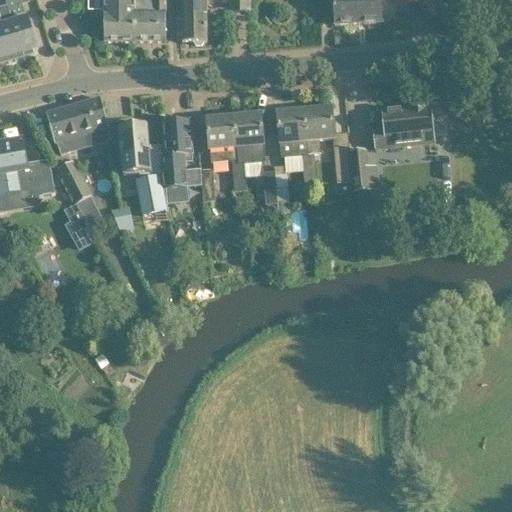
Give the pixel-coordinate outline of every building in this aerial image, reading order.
[(5,0),(7,8),(0,9),(0,39),(6,60),(8,65),(25,59),(25,58),(24,55),(37,51),(28,20),(27,21),(22,6),(20,0),(5,0)] [(136,44),(136,3),(135,0),(104,0),(105,44),(136,44)] [(136,13),(136,44),(167,44),(167,24),(166,13),(166,2),(166,0),(153,0),(153,3),(153,13),(136,13)] [(181,0),(182,44),(183,44),(194,44),(196,47),(202,47),(204,44),(206,44),(207,44),(207,0),(181,0)] [(249,14),(249,0),(230,0),(231,14),(249,14)] [(333,0),(334,7),(335,27),(359,26),(357,0),(333,0)] [(357,0),(359,26),(383,25),(382,5),(381,0),(357,0)] [(427,22),(438,16),(429,0),(425,0),(418,4),(427,22)] [(74,108),(47,116),(52,135),(56,145),(57,145),(61,157),(73,154),(70,142),(94,135),(98,147),(111,143),(107,131),(110,130),(107,119),(101,100),(85,105),(74,108)] [(373,134),(375,152),(436,146),(432,108),(411,110),(411,114),(382,117),(384,133),(373,134)] [(309,156),(314,156),(321,155),(320,142),(335,141),(332,111),(305,113),(308,143),(309,156)] [(309,156),(308,143),(305,113),(278,116),(282,159),(285,159),(287,174),(275,175),(276,191),(277,204),(290,202),(287,175),(304,173),(305,188),(317,187),(314,156),(309,156)] [(238,162),(232,162),(233,178),(246,177),(245,167),(266,165),(264,147),(264,137),(262,117),(235,120),(237,150),(238,162)] [(235,120),(207,122),(209,142),(210,152),(211,152),(212,164),(232,162),(238,162),(237,150),(235,120)] [(167,157),(162,158),(164,177),(165,191),(167,207),(189,204),(187,189),(202,188),(201,172),(186,173),(185,164),(193,164),(192,156),(193,156),(192,142),(190,122),(164,125),(167,157)] [(147,127),(121,130),(126,178),(140,176),(152,175),(152,179),(141,180),(135,182),(142,217),(166,213),(160,180),(160,177),(164,177),(162,158),(157,159),(150,159),(149,149),(147,127)] [(0,212),(11,211),(8,196),(32,192),(34,200),(40,199),(56,196),(51,167),(48,168),(29,171),(28,166),(24,143),(0,146),(0,212)] [(338,185),(352,184),(349,151),(335,152),(338,185)] [(366,153),(350,154),(354,195),(358,195),(370,194),(377,193),(378,193),(378,191),(376,170),(367,170),(366,153)] [(74,163),(58,171),(69,191),(77,206),(88,200),(93,197),(93,196),(74,163)] [(203,204),(215,204),(213,172),(201,172),(202,188),(203,204)] [(275,174),(263,175),(266,208),(277,206),(277,204),(276,191),(275,175),(275,174)] [(246,177),(233,178),(235,194),(247,193),(246,177)] [(370,194),(358,195),(359,209),(372,207),(370,194)] [(88,200),(77,206),(82,216),(93,209),(88,200)] [(77,206),(64,213),(71,226),(67,228),(80,251),(96,242),(93,237),(82,216),(77,206)] [(128,213),(115,215),(121,230),(131,228),(128,213)] [(102,355),(95,361),(102,370),(109,365),(102,355)]
